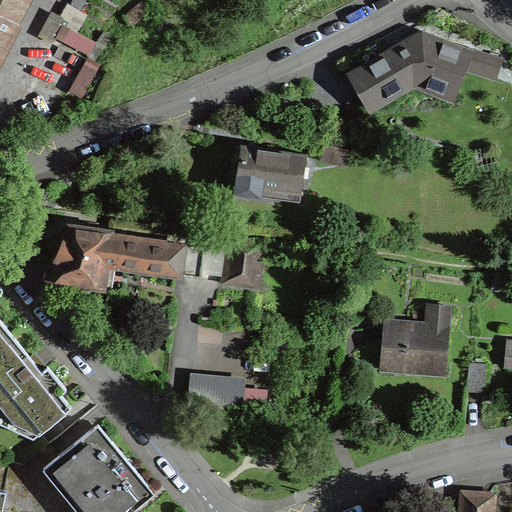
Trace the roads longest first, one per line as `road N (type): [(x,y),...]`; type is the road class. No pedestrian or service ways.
road 1 (residential): [(0,174),(288,63),(405,0)]
road 2 (residential): [(0,247),(214,511)]
road 3 (residential): [(308,511),(444,463),(511,451)]
